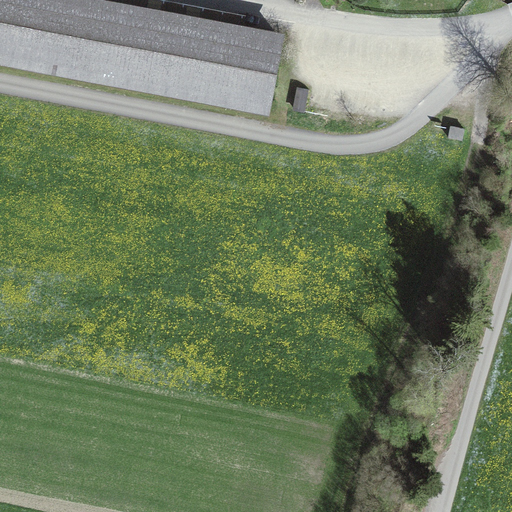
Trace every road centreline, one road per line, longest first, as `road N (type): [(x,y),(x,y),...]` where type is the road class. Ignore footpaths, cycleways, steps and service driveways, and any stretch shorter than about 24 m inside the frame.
road 1 (residential): [(511,23),(424,113),(379,141),(358,144),(0,82)]
road 2 (track): [(340,511),(381,388),(480,154),(470,67)]
road 3 (track): [(446,511),(511,307)]
